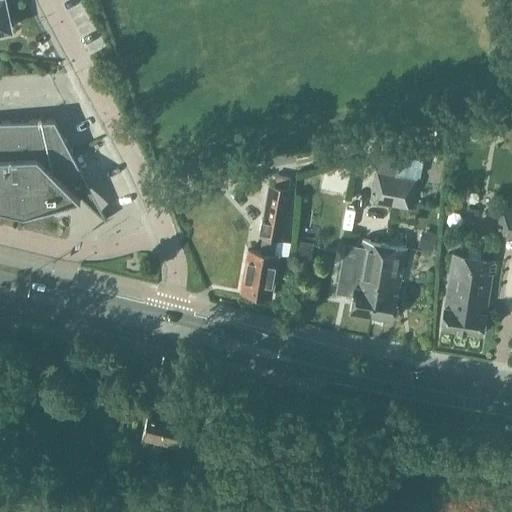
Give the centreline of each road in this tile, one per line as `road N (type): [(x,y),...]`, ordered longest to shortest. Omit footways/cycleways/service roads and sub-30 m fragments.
road 1 (primary): [(511,405),(353,377),(164,330)]
road 2 (residential): [(168,236),(47,0)]
road 3 (residential): [(0,237),(88,254),(168,236)]
road 4 (primary): [(164,330),(0,292)]
road 5 (track): [(340,511),(318,468),(296,388)]
